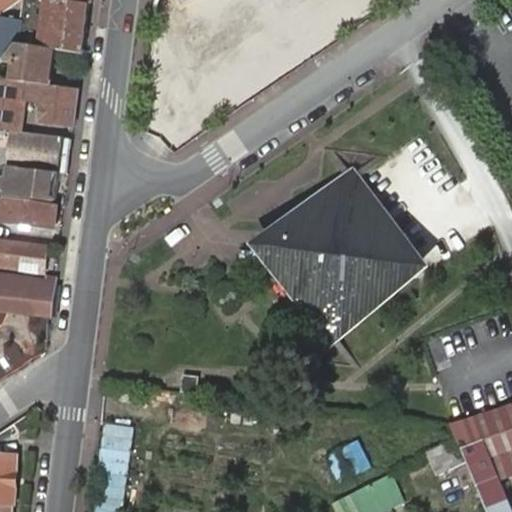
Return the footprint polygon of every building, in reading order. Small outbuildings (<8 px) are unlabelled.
[(14,0),(0,0),(0,12),(16,2),(14,0)] [(84,51),(89,4),(49,0),(43,0),(39,46),(55,48),(84,51)] [(0,15),(0,66),(5,58),(16,43),(20,44),(23,19),(0,15)] [(72,125),(76,91),(50,87),(55,48),(39,46),(20,44),(16,43),(5,58),(13,64),(11,80),(0,78),(0,130),(21,133),(25,101),(41,103),(39,121),(72,125)] [(64,138),(21,133),(0,130),(0,164),(4,165),(59,172),(64,138)] [(0,192),(55,200),(59,172),(4,165),(3,174),(0,188),(0,192)] [(332,340),(424,268),(353,177),(271,238),(269,258),(332,340)] [(54,229),(57,206),(4,198),(1,222),(54,229)] [(51,244),(0,236),(0,256),(49,263),(51,244)] [(0,256),(0,267),(47,274),(49,263),(0,256)] [(0,312),(50,318),(54,282),(2,276),(0,291),(0,312)] [(0,349),(31,353),(35,320),(0,315),(0,349)] [(197,377),(182,375),(180,392),(195,394),(197,377)] [(511,403),(451,423),(457,436),(467,461),(487,508),(508,500),(503,481),(511,477),(511,403)] [(91,511),(121,511),(130,427),(100,424),(91,511)] [(467,461),(457,436),(427,452),(437,474),(467,461)] [(333,482),(367,468),(356,441),(322,455),(333,482)] [(0,457),(0,511),(14,511),(15,505),(19,458),(0,457)] [(333,503),(336,511),(377,511),(404,499),(393,471),(333,503)]
